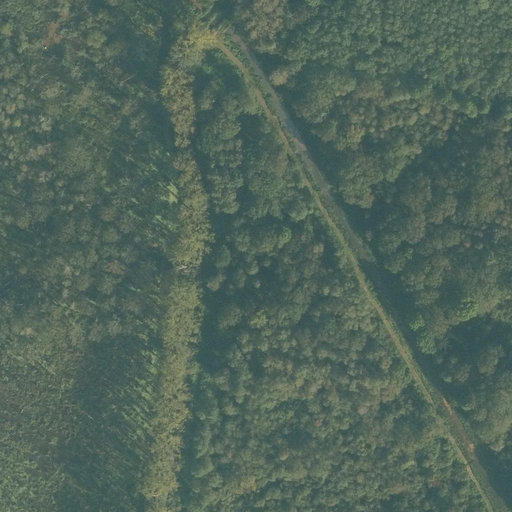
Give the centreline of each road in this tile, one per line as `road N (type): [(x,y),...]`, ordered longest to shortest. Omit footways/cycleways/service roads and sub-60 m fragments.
road 1 (track): [(491,511),(242,65),(216,40)]
road 2 (track): [(218,0),(173,66),(189,201),(152,511)]
road 3 (track): [(256,51),(511,497)]
road 4 (track): [(182,511),(213,206),(197,94),(202,58),(216,40)]
